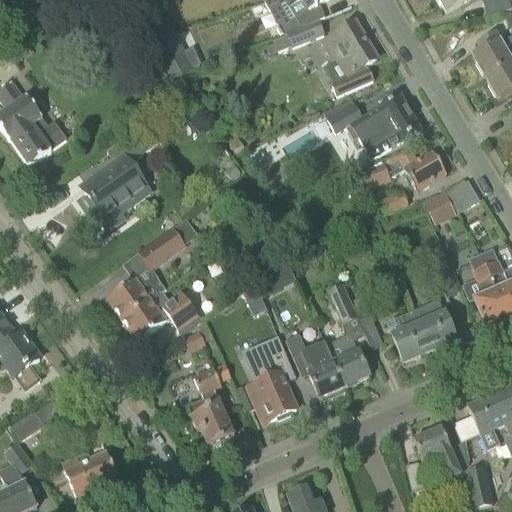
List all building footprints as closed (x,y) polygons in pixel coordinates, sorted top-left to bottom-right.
[(294,22),(328,2),(327,0),(272,0),(264,5),(269,14),(284,5),(294,22)] [(436,0),(446,16),(471,0),(436,0)] [(486,19),(510,13),(507,0),(503,0),(483,5),(486,19)] [(318,25),(285,39),(286,39),(274,44),(274,46),(265,49),(269,59),(290,50),(291,52),(323,38),(318,25)] [(357,74),(376,63),(354,26),(335,37),(319,45),(341,83),(331,90),(336,101),(373,84),(368,74),(359,78),(357,74)] [(192,69),(173,34),(150,47),(169,81),(192,69)] [(481,55),(472,60),(485,82),(511,66),(507,59),(510,57),(511,55),(511,40),(500,48),(495,38),(481,46),(477,48),(481,55)] [(511,65),(511,66),(485,82),(498,104),(511,95),(511,65)] [(161,69),(147,78),(156,91),(163,87),(165,75),(161,69)] [(29,171),(67,143),(54,125),(47,130),(41,122),(38,125),(11,86),(0,93),(0,104),(7,114),(0,119),(0,132),(9,145),(10,144),(29,171)] [(400,146),(402,145),(419,135),(399,101),(384,110),(384,111),(346,133),(353,144),(359,141),(371,162),(399,145),(400,146)] [(354,108),(327,124),(335,138),(362,122),(354,108)] [(128,168),(152,150),(157,147),(151,139),(161,132),(155,123),(146,131),(144,128),(106,155),(114,167),(94,181),(94,180),(93,181),(87,186),(86,186),(85,186),(89,192),(85,195),(84,195),(110,232),(124,222),(118,213),(131,203),(134,207),(149,196),(128,168)] [(445,179),(432,156),(417,165),(411,155),(384,171),(389,182),(403,173),(417,196),(445,179)] [(234,168),(224,176),(231,184),(240,176),(234,168)] [(391,186),(389,182),(384,171),(383,169),(379,171),(364,178),(358,181),(365,198),(391,186)] [(403,196),(381,205),(386,218),(408,209),(403,196)] [(444,197),(423,207),(434,229),(455,218),(444,197)] [(267,207),(254,215),(261,225),(273,216),(267,207)] [(174,229),(184,248),(198,241),(188,222),(174,229)] [(150,275),(185,250),(172,233),(138,257),(150,275)] [(511,323),(511,286),(508,289),(492,253),(480,259),(485,271),(508,325),(511,323)] [(508,325),(485,271),(480,259),(467,264),(482,299),(473,303),(487,334),(508,325)] [(444,261),(432,266),(438,280),(450,275),(444,261)] [(123,292),(107,303),(122,325),(150,305),(162,296),(165,294),(158,283),(154,286),(146,275),(123,292)] [(273,275),(255,288),(260,300),(260,302),(281,291),(273,275)] [(255,289),(243,298),(253,321),(266,315),(260,302),(260,300),(255,289)] [(328,296),(343,329),(357,322),(353,312),(343,290),(328,296)] [(150,305),(122,325),(137,346),(154,334),(168,324),(178,336),(199,322),(180,296),(168,304),(162,296),(150,305)] [(438,304),(412,316),(429,356),(455,344),(441,310),(438,304)] [(353,312),(357,322),(364,339),(371,354),(383,349),(364,307),(353,312)] [(403,367),(429,356),(412,316),(400,321),(406,334),(392,341),(403,367)] [(0,360),(13,378),(25,395),(39,384),(29,371),(39,363),(20,338),(16,341),(0,319),(0,360)] [(344,392),(369,382),(353,344),(364,339),(357,322),(343,329),(347,339),(337,343),(338,344),(325,349),(332,365),(344,392)] [(344,392),(332,365),(325,349),(307,357),(300,340),(286,346),(301,382),(309,379),(319,403),(344,392)] [(283,386),(294,381),(279,344),(278,341),(241,357),(254,386),(246,389),(256,412),(263,408),(270,424),(276,422),(277,424),(290,419),(289,416),(296,413),(295,412),(283,386)] [(223,369),(211,374),(193,382),(202,404),(187,411),(191,420),(190,420),(197,435),(201,434),(208,451),(233,440),(213,394),(220,391),(219,386),(229,382),(223,369)] [(506,427),(510,436),(511,440),(508,442),(511,451),(511,394),(510,390),(466,409),(479,439),(480,438),(487,454),(500,449),(493,433),(506,427)] [(34,415),(8,432),(17,447),(43,429),(34,415)] [(413,444),(422,466),(437,460),(448,483),(460,478),(450,454),(441,432),(413,444)] [(3,457),(12,470),(1,475),(10,493),(6,490),(1,493),(0,497),(0,511),(36,511),(24,486),(19,479),(32,470),(16,448),(3,457)] [(87,456),(76,461),(74,462),(74,463),(61,469),(78,507),(93,501),(91,495),(118,483),(106,457),(90,464),(87,456)] [(405,471),(411,495),(424,492),(418,468),(405,471)] [(478,511),(493,509),(484,471),(463,476),(470,511),(478,511)] [(323,511),(320,504),(316,505),(310,490),(299,495),(296,494),(291,495),(290,498),(286,500),(291,511),(323,511)]
